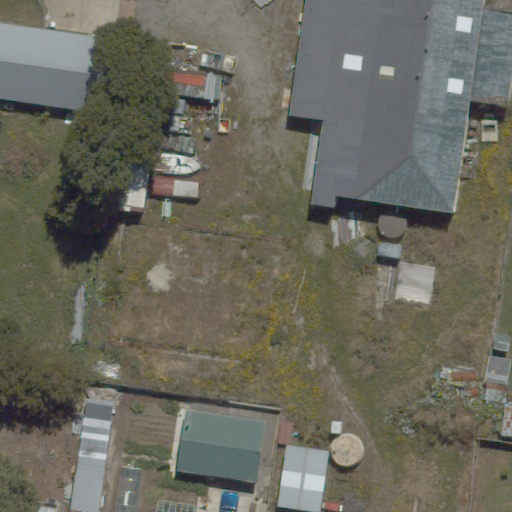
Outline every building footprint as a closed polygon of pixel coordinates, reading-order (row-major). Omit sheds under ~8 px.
[(484,0),(338,0),(305,203),(447,226),(484,0)] [(106,43),(0,22),(0,96),(93,114),(106,43)] [(92,126),(0,118),(0,154),(90,161),(92,126)] [(269,419),(190,407),(179,479),(259,491),(269,419)] [(103,511),(112,414),(76,411),(66,511),(103,511)] [(325,511),(332,457),(286,451),(278,511),(325,511)]
